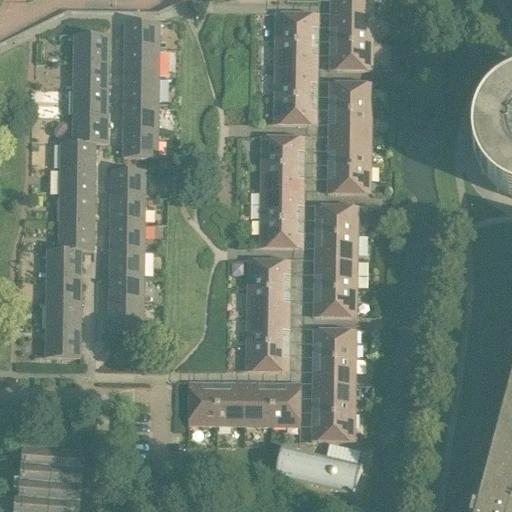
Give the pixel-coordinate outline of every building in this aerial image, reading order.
[(330,18),(372,18),(372,0),(337,0),(337,4),(330,4),(330,18)] [(277,16),(276,44),(311,45),(311,32),(319,32),(319,17),(277,16)] [(337,31),(337,45),(372,46),(372,18),(330,18),(330,31),(337,31)] [(125,26),(125,54),(159,54),(160,27),(125,26)] [(108,37),(73,36),(73,65),(108,65),(108,37)] [(276,44),(275,72),(318,73),(318,59),(310,59),(311,45),(276,44)] [(372,74),(372,46),(337,45),(337,60),(329,60),(329,73),(372,74)] [(159,81),(159,54),(125,54),(124,81),(159,81)] [(107,93),(108,65),(73,65),(72,92),(107,93)] [(275,72),(275,99),(310,100),(310,86),(318,86),(318,73),(275,72)] [(124,81),(124,108),(158,108),(159,81),(124,81)] [(336,114),(371,114),(371,86),(329,85),(329,100),(336,100),(336,114)] [(498,192),(505,195),(511,198),(511,87),(503,91),(488,107),(475,128),(474,152),(482,174),(498,192)] [(72,120),(107,120),(107,93),(72,92),(72,120)] [(309,114),(310,100),(275,99),(274,127),(316,128),(317,114),(309,114)] [(124,108),(124,135),(158,135),(158,108),(124,108)] [(328,127),(328,141),(370,142),(371,114),(336,114),(335,127),(328,127)] [(106,148),(107,120),(72,120),(71,144),(96,145),(96,148),(106,148)] [(157,163),(158,135),(124,135),(123,162),(157,163)] [(262,139),(261,167),(296,168),(296,154),(304,155),(305,140),(262,139)] [(335,155),(335,169),(370,169),(370,142),(328,141),(328,155),(335,155)] [(60,144),(59,174),(95,175),(96,148),(96,145),(71,144),(60,144)] [(261,167),(261,195),(304,196),(304,182),(296,182),(296,168),(261,167)] [(370,197),(370,169),(335,169),(335,182),(328,182),(327,197),(370,197)] [(59,174),(59,201),(95,201),(95,175),(59,174)] [(110,174),(110,201),(144,202),(144,174),(110,174)] [(261,195),(260,223),(295,223),(295,210),(304,210),(304,196),(261,195)] [(58,227),(94,227),(95,201),(59,201),(58,227)] [(109,228),(143,228),(144,202),(110,201),(109,228)] [(322,222),(321,236),(358,237),(358,208),(315,208),(315,221),(322,222)] [(294,237),(295,223),(260,223),(260,251),(302,252),(303,237),(294,237)] [(58,227),(58,251),(81,251),(81,254),(94,254),(94,227),(58,227)] [(109,228),(109,255),(143,255),(143,228),(109,228)] [(358,264),(358,237),(321,236),(321,250),(314,250),(314,264),(358,264)] [(46,251),(46,280),(81,281),(81,254),(81,251),(58,251),(46,251)] [(109,255),(109,282),(142,282),(143,255),(109,255)] [(247,263),(247,291),(282,291),(282,277),(290,278),(290,263),(247,263)] [(321,277),(321,292),(358,292),(358,264),(314,264),(314,277),(321,277)] [(46,280),(45,307),(80,308),(81,281),(46,280)] [(109,282),(108,308),(142,309),(142,282),(109,282)] [(247,291),(246,319),(290,319),(290,306),(282,306),(282,291),(247,291)] [(358,320),(358,292),(321,292),(321,305),(313,305),(313,320),(358,320)] [(45,307),(45,333),(80,334),(80,308),(45,307)] [(141,336),(142,309),(108,308),(108,336),(141,336)] [(246,319),(246,346),(282,347),(282,333),(290,333),(290,319),(246,319)] [(321,345),(321,360),(357,361),(357,333),(313,332),(313,345),(321,345)] [(79,361),(80,334),(45,333),(44,361),(79,361)] [(282,361),(282,347),(246,346),(246,374),(289,375),(289,361),(282,361)] [(313,373),(313,388),(357,388),(357,361),(321,360),(320,373),(313,373)] [(188,428),(216,428),(217,392),(203,392),(203,385),(188,385),(188,428)] [(231,393),(217,392),(216,428),(244,428),(244,385),(231,385),(231,393)] [(258,386),(244,385),(244,428),(272,429),(272,393),(258,393),(258,386)] [(286,393),(272,393),(272,429),(300,429),(301,386),(286,386),(286,393)] [(320,400),(319,415),(356,416),(357,388),(313,388),(313,400),(320,400)] [(511,511),(511,404),(483,511),(511,511)] [(356,444),(356,416),(319,415),(319,428),(313,428),(312,443),(356,444)] [(282,449),(275,479),(277,480),(277,479),(353,497),(355,498),(362,467),(360,467),(357,467),(360,454),(330,446),(327,460),(284,450),(284,449),(282,449)] [(24,449),(20,502),(15,502),(14,508),(14,511),(79,511),(84,454),(24,449)]
